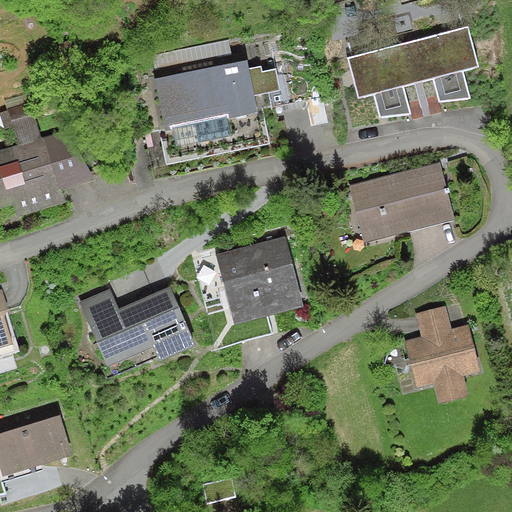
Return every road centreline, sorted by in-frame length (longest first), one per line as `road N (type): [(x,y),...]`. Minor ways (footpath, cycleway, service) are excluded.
road 1 (residential): [(509,216),(494,166),(470,143),(451,139),(189,189),(0,254)]
road 2 (residential): [(124,501),(125,478),(138,457),(509,216)]
